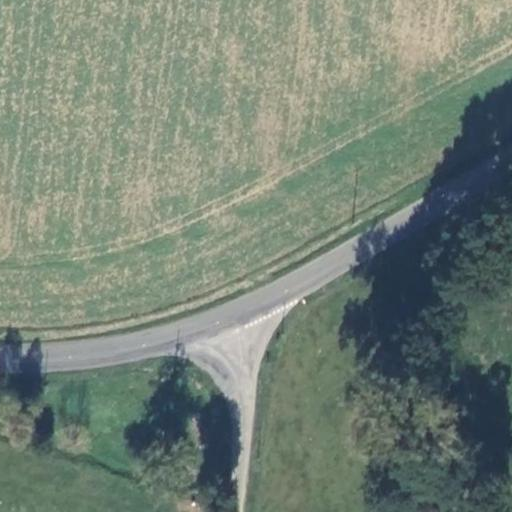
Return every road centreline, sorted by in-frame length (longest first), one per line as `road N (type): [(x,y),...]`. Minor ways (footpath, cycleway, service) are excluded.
road 1 (tertiary): [(231,317),(511,161)]
road 2 (tertiary): [(0,360),(88,353),(231,317)]
road 3 (unclassified): [(230,511),(242,399),(231,317)]
